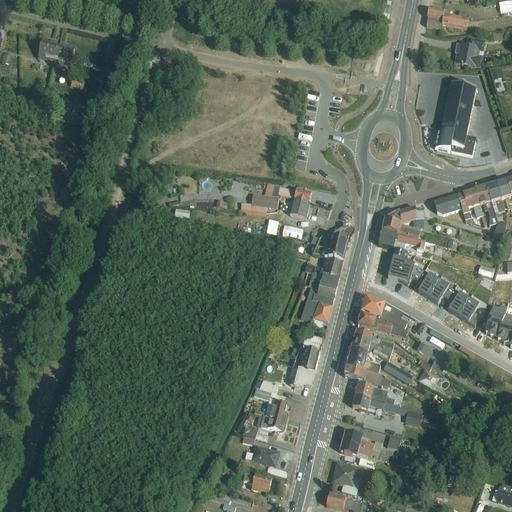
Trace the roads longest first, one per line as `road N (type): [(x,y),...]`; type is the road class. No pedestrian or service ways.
road 1 (primary): [(294,511),(366,229)]
road 2 (track): [(351,285),(404,305),(511,370)]
road 3 (residential): [(164,48),(0,5)]
road 4 (residential): [(316,75),(164,48)]
